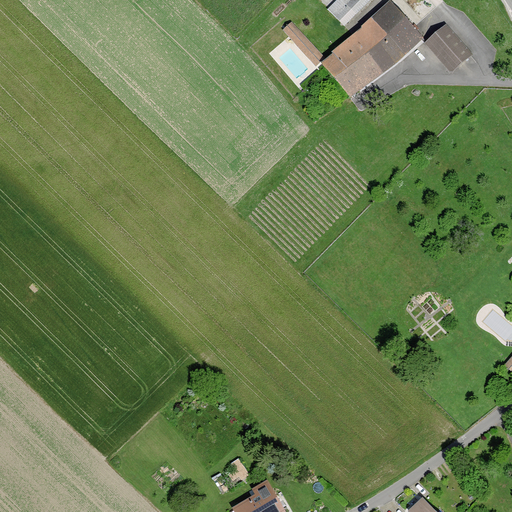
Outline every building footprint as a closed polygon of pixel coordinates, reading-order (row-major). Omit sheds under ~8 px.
[(369,0),(339,0),(330,10),(345,25),(369,0)] [(413,28),(391,4),(363,29),(364,31),(356,37),(335,54),(336,56),(324,66),(351,98),(396,65),(423,40),(423,39),(413,28)] [(325,59),(292,24),(284,31),(316,66),(325,59)] [(446,27),(427,43),(427,44),(452,73),(472,56),(446,27)] [(233,463),(240,476),(248,472),(241,458),(233,463)] [(279,511),(282,511),(266,484),(256,489),(259,495),(236,509),(237,511),(279,511)] [(436,511),(424,499),(411,511),(410,511),(436,511)]
